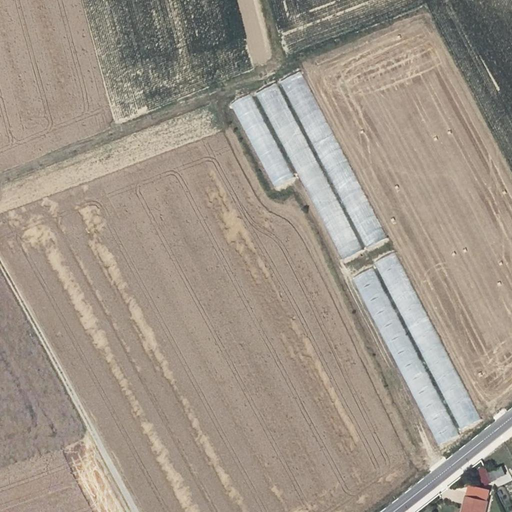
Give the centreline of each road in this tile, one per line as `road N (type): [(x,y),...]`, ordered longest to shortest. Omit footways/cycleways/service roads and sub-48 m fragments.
road 1 (track): [(0,178),(279,64)]
road 2 (track): [(133,511),(0,262)]
road 3 (residential): [(511,415),(400,511)]
